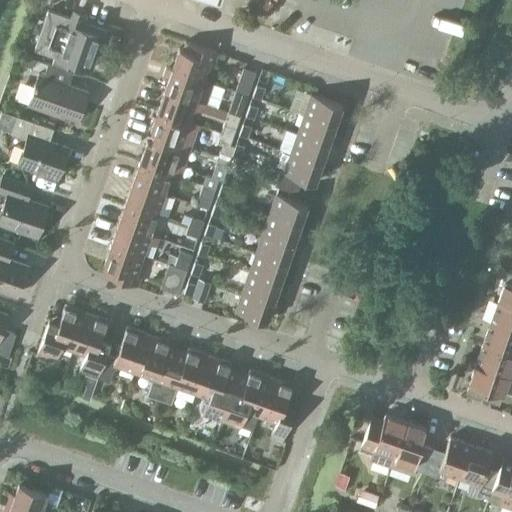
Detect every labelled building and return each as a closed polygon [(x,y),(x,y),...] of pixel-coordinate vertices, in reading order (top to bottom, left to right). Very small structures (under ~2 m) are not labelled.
[(102,43),(107,30),(84,22),(87,14),(74,9),(71,18),(49,10),(36,49),(93,69),(98,56),(101,57),(105,44),(102,43)] [(173,69),(206,80),(213,59),(216,60),(219,52),(187,41),(184,49),(180,47),(173,69)] [(36,59),(25,55),(22,63),(33,67),(36,59)] [(55,114),(56,112),(79,119),(89,91),(70,84),(74,72),(49,63),(45,75),(39,74),(29,104),(55,114)] [(166,89),(197,100),(207,104),(214,83),(206,80),(173,69),(167,67),(163,77),(169,79),(166,89)] [(236,91),(248,95),(256,71),(244,67),(236,91)] [(253,96),(260,98),(264,86),(257,84),(253,96)] [(158,110),(192,121),(195,110),(204,113),(207,104),(197,100),(166,89),(158,110)] [(229,111),(241,115),(248,95),(236,91),(229,111)] [(304,113),(335,124),(342,104),(311,93),(304,113)] [(246,115),(255,118),(259,106),(250,103),(246,115)] [(153,137),(189,149),(198,124),(192,121),(158,110),(151,131),(155,132),(153,137)] [(297,132),(329,143),(335,124),(304,113),(297,132)] [(18,164),(58,178),(69,147),(50,141),(54,128),(18,116),(12,134),(27,139),(18,164)] [(240,135),(248,137),(252,126),(244,123),(240,135)] [(225,124),(222,132),(234,136),(237,128),(225,124)] [(222,132),(219,141),(231,145),(234,136),(222,132)] [(290,152),(322,163),(329,143),(297,132),(290,152)] [(184,163),(189,149),(153,137),(151,141),(148,140),(140,161),(174,173),(178,161),(184,163)] [(233,154),(241,157),(245,146),(237,143),(233,154)] [(275,185),(298,192),(303,179),(315,183),(322,163),(290,152),(284,170),(281,169),(275,185)] [(204,183),(216,187),(219,179),(223,181),(230,163),(218,159),(212,177),(207,175),(204,183)] [(133,182),(167,193),(174,173),(140,161),(133,182)] [(0,190),(8,194),(0,216),(0,223),(38,236),(49,206),(28,199),(33,185),(4,175),(0,185),(0,190)] [(126,202),(159,214),(167,193),(133,182),(126,202)] [(197,204),(209,208),(216,187),(204,183),(197,204)] [(218,195),(227,198),(231,186),(222,183),(218,195)] [(269,212),(301,223),(308,204),(276,193),(269,212)] [(119,223),(152,234),(159,214),(126,202),(119,223)] [(212,214),(220,217),(224,206),(216,203),(212,214)] [(262,232),(294,243),(301,223),(269,212),(262,232)] [(192,216),(189,224),(202,229),(205,220),(192,216)] [(205,234),(213,237),(217,225),(209,222),(205,234)] [(112,243),(145,255),(152,234),(119,223),(112,243)] [(189,224),(186,233),(199,237),(202,229),(189,224)] [(256,251),(287,262),(294,243),(262,232),(256,251)] [(0,287),(18,294),(25,273),(21,271),(24,263),(9,258),(14,243),(0,238),(0,287)] [(198,253),(206,256),(210,244),(202,242),(198,253)] [(146,269),(141,267),(145,255),(112,243),(104,265),(138,276),(143,277),(146,269)] [(175,265),(187,269),(193,253),(181,249),(175,265)] [(249,271),(281,282),(287,262),(256,251),(249,271)] [(191,273),(200,275),(204,264),(195,261),(191,273)] [(161,287),(179,293),(187,269),(175,265),(170,263),(161,287)] [(242,290),(274,301),(281,282),(249,271),(242,290)] [(193,297),(204,301),(211,282),(199,277),(197,284),(189,281),(185,292),(193,295),(193,297)] [(498,301),(511,306),(511,282),(505,280),(498,301)] [(235,310),(267,321),(274,301),(242,290),(235,310)] [(491,322),(511,329),(511,306),(498,301),(491,322)] [(73,349),(86,311),(66,304),(57,328),(48,325),(37,356),(49,360),(51,353),(58,355),(61,345),(73,349)] [(3,329),(9,314),(0,310),(0,352),(9,356),(17,333),(3,329)] [(80,371),(97,377),(106,353),(97,350),(108,319),(86,311),(73,349),(86,354),(80,371)] [(484,342),(511,351),(511,329),(491,322),(484,342)] [(116,365),(134,371),(148,333),(127,326),(116,357),(106,353),(97,377),(110,382),(116,365)] [(154,378),(148,395),(159,399),(167,375),(159,372),(170,341),(148,333),(134,371),(154,378)] [(477,363),(510,374),(511,368),(511,351),(484,342),(477,363)] [(159,399),(172,403),(178,386),(196,392),(209,354),(189,347),(178,378),(167,375),(159,399)] [(209,416),(220,420),(229,396),(220,393),(231,362),(209,354),(196,392),(209,397),(206,407),(212,409),(209,416)] [(469,384),(503,395),(510,374),(477,363),(469,384)] [(257,414),(271,376),(250,368),(240,400),(229,396),(220,420),(234,425),(240,408),(257,414)] [(271,438),(283,442),(292,418),(297,402),(287,399),(292,383),(271,376),(257,414),(277,421),(271,438)] [(371,460),(391,467),(407,421),(386,414),(381,429),(369,425),(361,449),(373,453),(371,460)] [(422,444),(428,428),(407,421),(391,467),(411,474),(413,467),(425,472),(434,448),(422,444)] [(434,448),(425,472),(438,476),(440,471),(460,478),(472,444),(451,436),(446,452),(434,448)] [(466,492),(476,495),(478,490),(491,494),(499,470),(487,466),(493,451),(472,444),(460,478),(470,481),(466,492)] [(501,504),(511,507),(511,470),(511,474),(499,470),(491,494),(503,499),(501,504)] [(8,501),(37,511),(41,511),(49,493),(20,483),(16,494),(11,492),(8,501)] [(356,501),(374,508),(379,496),(361,489),(356,501)] [(5,511),(37,511),(8,501),(4,511),(5,511)] [(397,511),(407,511),(410,504),(402,501),(397,511)]
